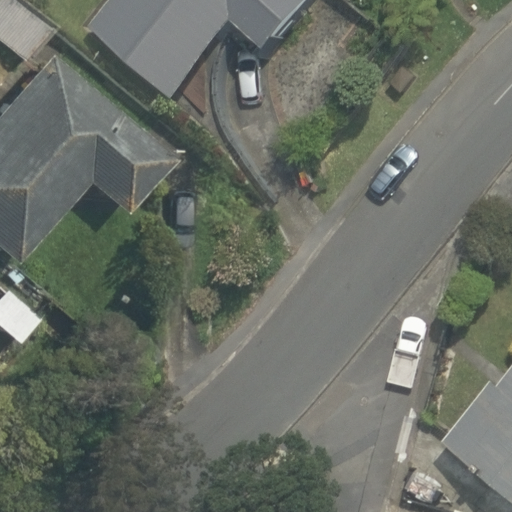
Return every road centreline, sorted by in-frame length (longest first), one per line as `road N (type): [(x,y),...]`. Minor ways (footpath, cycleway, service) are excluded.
road 1 (residential): [(342,291),(245,399),(105,511)]
road 2 (residential): [(511,82),(342,291)]
road 3 (residential): [(363,511),(395,388),(342,291)]
